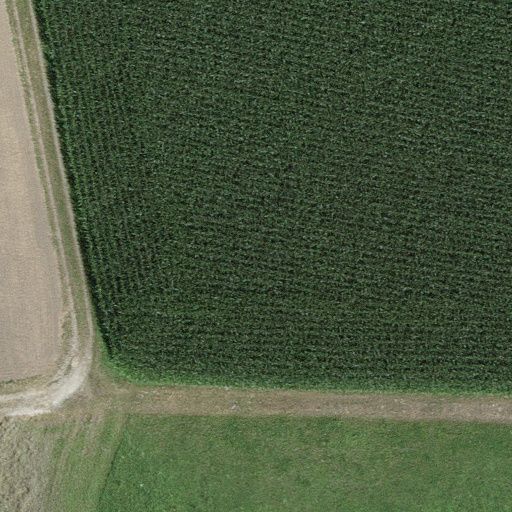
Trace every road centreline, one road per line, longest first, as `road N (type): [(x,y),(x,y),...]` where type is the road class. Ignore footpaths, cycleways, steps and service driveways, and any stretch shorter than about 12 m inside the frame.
road 1 (track): [(70,385),(511,415)]
road 2 (track): [(70,385),(83,315),(24,0)]
